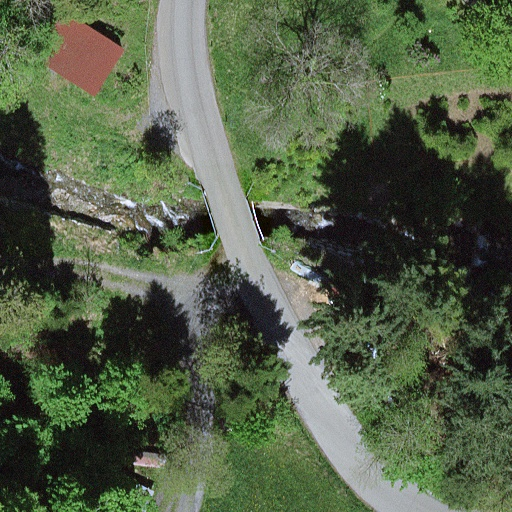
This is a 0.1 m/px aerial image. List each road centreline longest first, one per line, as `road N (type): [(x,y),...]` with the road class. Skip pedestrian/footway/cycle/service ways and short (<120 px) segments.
road 1 (unclassified): [(411,511),(340,442),(254,271),(189,90),(180,48),(184,0)]
road 2 (track): [(193,283),(185,310),(203,389),(189,511)]
